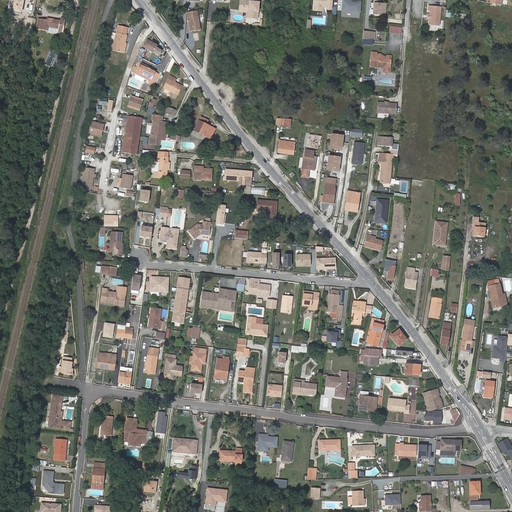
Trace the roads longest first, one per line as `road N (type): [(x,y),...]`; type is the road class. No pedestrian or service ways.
road 1 (residential): [(369,279),(138,0)]
road 2 (residential): [(476,428),(422,433),(119,392)]
road 3 (residential): [(0,347),(82,0)]
road 4 (residential): [(136,256),(147,265),(369,279)]
road 5 (residential): [(476,428),(369,279)]
road 6 (unknown): [(505,479),(323,483)]
road 7 (unknown): [(444,378),(461,328),(469,230)]
road 8 (unknown): [(376,133),(373,188),(352,260)]
